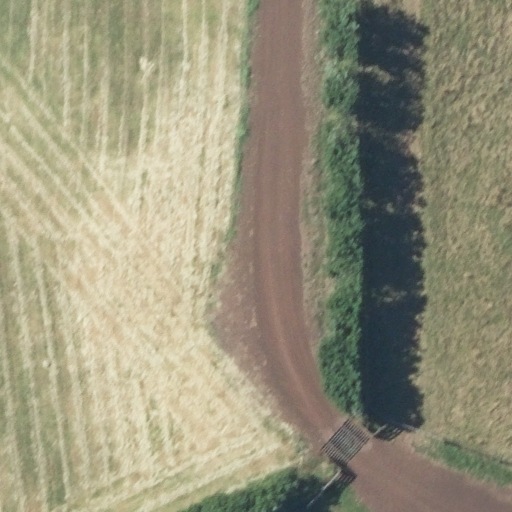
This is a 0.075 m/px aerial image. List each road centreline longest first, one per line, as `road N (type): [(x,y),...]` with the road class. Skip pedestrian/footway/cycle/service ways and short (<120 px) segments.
road 1 (track): [(511,487),(403,453),(273,398),(296,0)]
road 2 (track): [(403,453),(412,0)]
